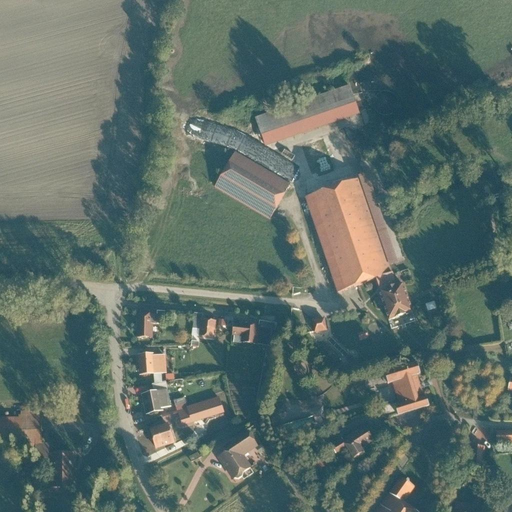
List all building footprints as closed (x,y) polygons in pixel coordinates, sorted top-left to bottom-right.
[(261,119),(267,137),(360,106),(354,88),(261,119)] [(234,149),(212,185),(264,216),(286,179),(234,149)] [(303,198),(335,292),(391,273),(359,179),(303,198)] [(388,300),(395,325),(417,319),(409,293),(388,300)] [(154,316),(140,317),(140,341),(154,341),(154,316)] [(327,321),(317,323),(319,335),(329,334),(327,321)] [(215,340),(218,323),(210,322),(207,339),(215,340)] [(259,346),(261,328),(238,326),(237,336),(249,337),(249,346),(259,346)] [(159,357),(143,358),(144,378),(160,377),(159,357)] [(427,406),(424,395),(417,397),(410,375),(417,373),(413,362),(381,374),(384,384),(392,381),(400,403),(390,406),(394,417),(427,406)] [(503,393),(511,395),(511,381),(506,380),(503,393)] [(170,411),(166,392),(143,397),(147,416),(170,411)] [(0,447),(35,448),(35,456),(54,455),(54,441),(41,441),(41,416),(0,416),(0,447)] [(169,425),(150,432),(157,453),(176,446),(169,425)] [(245,452),(260,443),(249,425),(227,437),(237,453),(225,460),(235,477),(253,467),(245,452)] [(369,442),(361,429),(338,444),(346,456),(369,442)] [(511,433),(494,435),(495,448),(511,447),(511,433)] [(484,469),(485,450),(468,449),(467,468),(484,469)] [(80,451),(55,451),(55,486),(80,486),(80,451)] [(315,461),(322,470),(330,464),(323,454),(315,461)] [(414,511),(400,503),(409,489),(399,482),(379,511),(414,511)] [(511,511),(511,500),(503,501),(503,511),(511,511)] [(481,511),(481,502),(473,502),(473,511),(481,511)]
